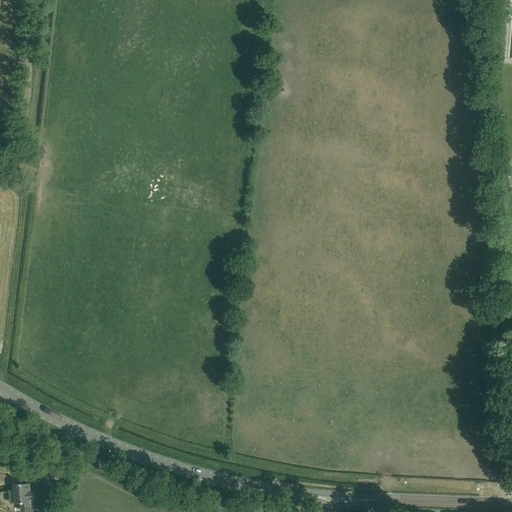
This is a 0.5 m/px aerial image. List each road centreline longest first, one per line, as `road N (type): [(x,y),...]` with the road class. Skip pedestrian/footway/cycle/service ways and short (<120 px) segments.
road 1 (track): [(476,0),(511,427)]
road 2 (secondary): [(313,495),(223,481),(123,449),(0,387)]
road 3 (track): [(0,166),(18,150),(37,0)]
road 4 (secondary): [(511,503),(375,499)]
